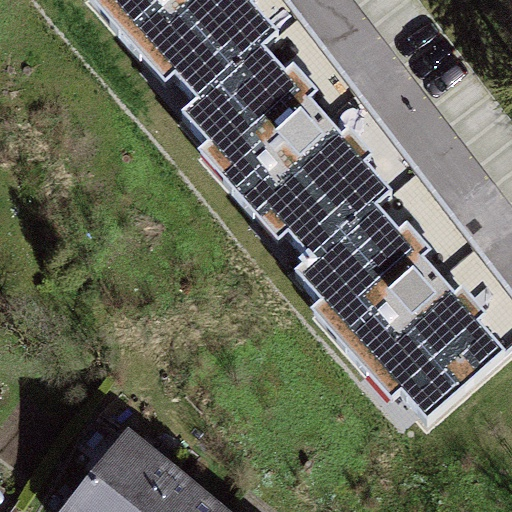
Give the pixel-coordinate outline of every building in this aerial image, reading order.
[(111,0),(186,100),(278,32),(253,0),(111,0)] [(394,188),(278,32),(186,100),(303,256),(394,188)] [(511,344),(394,188),(303,256),(420,413),(511,344)] [(137,511),(182,457),(134,418),(57,511),(137,511)] [(217,511),(231,496),(182,457),(137,511),(217,511)] [(250,511),(231,496),(217,511),(250,511)]
